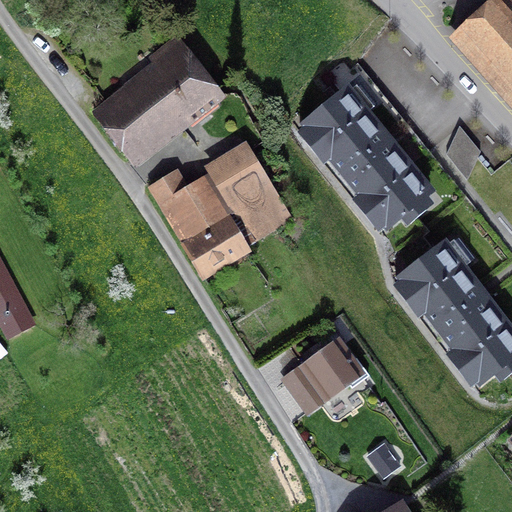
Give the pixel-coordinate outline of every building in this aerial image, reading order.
[(466,35),(511,87),(511,5),(505,11),(500,5),(466,35)] [(202,101),(208,109),(219,101),(173,43),(153,58),(162,70),(131,96),(124,87),(93,112),(130,158),(202,101)] [(305,126),(387,227),(430,192),(348,91),(339,98),(330,87),(323,92),(332,104),(305,126)] [(446,155),(467,180),(480,152),(460,127),(446,155)] [(150,188),(200,272),(291,219),(246,145),(212,166),(217,175),(188,193),(176,173),(150,188)] [(401,279),(480,383),(511,358),(511,333),(445,245),(401,279)] [(0,247),(0,326),(6,340),(37,325),(0,247)] [(320,356),(286,381),(308,412),(322,402),(313,390),(318,386),(327,398),(348,383),(352,389),(369,376),(356,359),(351,363),(337,343),(326,352),(322,348),(317,351),(320,356)] [(363,465),(378,485),(401,469),(388,449),(363,465)]
